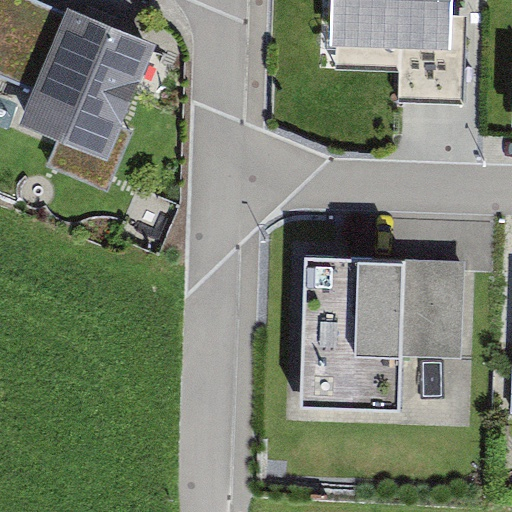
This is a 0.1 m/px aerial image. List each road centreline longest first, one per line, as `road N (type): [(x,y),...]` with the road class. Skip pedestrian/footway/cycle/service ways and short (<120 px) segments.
road 1 (residential): [(222,179),(511,191)]
road 2 (residential): [(222,179),(219,0)]
